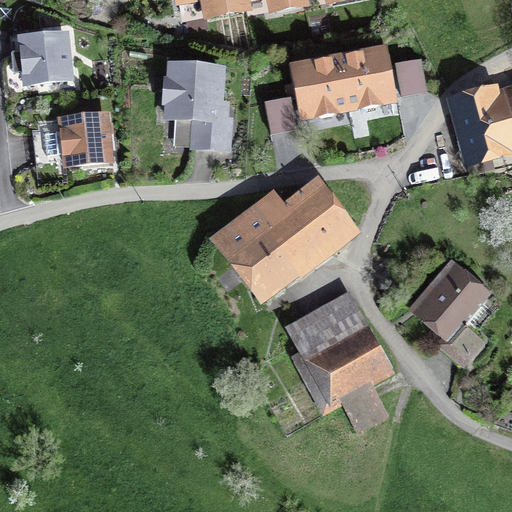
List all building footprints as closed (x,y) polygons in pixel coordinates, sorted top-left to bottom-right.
[(244,0),(203,0),(206,18),(247,11),(244,0)] [(304,0),(269,0),(271,11),(306,4),(304,0)] [(70,38),(21,44),(27,94),(76,88),(70,38)] [(339,63),(348,109),(391,101),(382,55),(339,63)] [(420,62),(395,66),(400,99),(425,94),(420,62)] [(348,109),(339,63),(296,71),(304,117),(348,109)] [(167,127),(177,127),(175,155),(213,157),(215,129),(225,130),(228,72),(169,70),(167,127)] [(464,101),(453,110),(456,126),(469,169),(511,157),(511,88),(495,93),(464,101)] [(290,100),(264,105),(271,139),(296,134),(290,100)] [(109,121),(60,126),(66,177),(115,171),(109,121)] [(281,197),(215,245),(264,311),(362,239),(322,184),(289,208),(281,197)] [(457,267),(412,320),(451,352),(495,300),(457,267)] [(351,299),(289,333),(334,414),(396,380),(351,299)]
